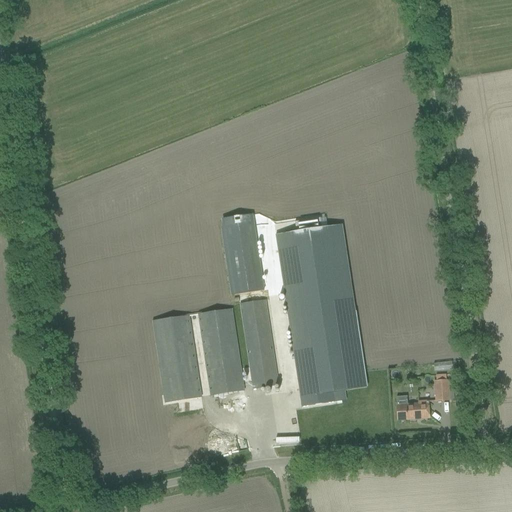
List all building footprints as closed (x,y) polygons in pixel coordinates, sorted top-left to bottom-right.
[(252,215),(223,219),(234,296),(264,291),(252,215)] [(342,225),(322,229),(320,219),(295,223),(296,232),(276,236),(302,408),(335,403),(333,393),(367,388),(342,225)] [(253,390),(254,391),(256,391),(256,389),(278,386),(265,300),(240,304),(253,390)] [(198,315),(210,396),(244,391),(232,310),(198,315)] [(152,322),(165,404),(201,398),(189,316),(152,322)] [(452,362),(434,364),(434,372),(452,370),(452,362)] [(436,401),(436,402),(449,401),(448,381),(435,382),(436,400),(436,401)] [(407,405),(397,406),(398,421),(407,420),(429,419),(429,409),(428,403),(428,401),(417,402),(418,405),(416,405),(407,405)]
